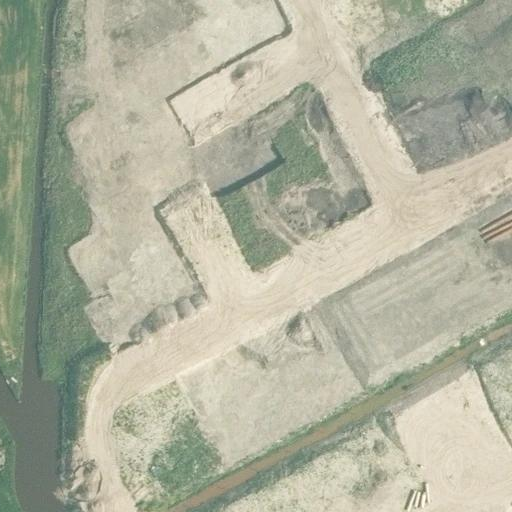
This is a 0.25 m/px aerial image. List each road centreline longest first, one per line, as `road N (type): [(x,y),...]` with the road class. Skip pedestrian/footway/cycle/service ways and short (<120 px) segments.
road 1 (residential): [(120,510),(90,440),(115,385),(407,226)]
road 2 (residential): [(407,226),(287,0)]
road 3 (residential): [(407,226),(511,167)]
